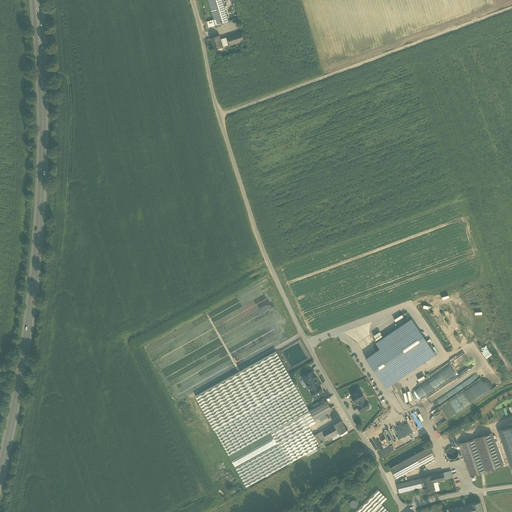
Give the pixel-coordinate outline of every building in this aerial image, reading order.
[(222,0),(207,0),(216,28),(229,24),(222,0)] [(241,33),(227,37),(227,38),(229,45),(244,41),(241,33)] [(219,36),(211,38),(214,50),(222,47),(220,40),(219,36)] [(222,47),(229,45),(227,38),(220,40),(222,47)] [(386,387),(433,355),(411,322),(378,344),(383,350),(368,360),(386,387)] [(276,351),(195,396),(214,430),(295,385),(276,351)] [(456,359),(419,382),(420,395),(417,397),(424,397),(427,394),(427,387),(424,384),(431,384),(433,382),(436,382),(436,381),(442,386),(441,388),(441,391),(431,397),(434,399),(438,399),(441,404),(464,390),(467,392),(466,393),(469,392),(468,391),(466,387),(482,377),(477,369),(472,365),(465,370),(460,362),(456,359)] [(309,373),(308,373),(308,375),(303,378),(306,383),(306,382),(311,391),(317,387),(316,385),(318,383),(316,378),(316,377),(315,375),(314,375),(312,372),(311,373),(309,373)] [(295,385),(214,430),(235,467),(235,468),(246,488),(306,454),(320,446),(314,435),(309,427),(315,423),(314,420),(309,411),(295,385)] [(311,391),(310,391),(314,397),(323,392),(319,386),(317,387),(311,391)] [(360,391),(359,391),(358,390),(356,392),(356,393),(351,396),(355,403),(356,403),(357,406),(365,402),(363,399),(364,398),(360,391)] [(448,417),(480,397),(476,391),(473,393),(473,392),(466,396),(465,395),(447,406),(449,409),(444,412),(448,417)] [(327,401),(309,411),(314,420),(332,410),(327,401)] [(357,406),(360,412),(369,407),(366,402),(365,402),(357,406)] [(428,415),(371,446),(381,462),(436,431),(438,430),(428,415)] [(341,420),(333,424),(339,433),(339,434),(346,430),(341,420)] [(334,425),(322,431),(326,440),(339,433),(334,425)] [(511,428),(500,433),(511,468),(511,428)] [(322,431),(314,435),(320,446),(306,454),(307,456),(318,451),(317,450),(325,445),(323,441),(326,440),(322,431)] [(339,433),(326,440),(328,443),(341,436),(339,434),(339,433)] [(491,433),(475,438),(486,472),(503,466),(491,433)] [(475,438),(459,444),(471,477),(486,472),(475,438)] [(453,460),(460,452),(451,446),(445,454),(453,460)] [(430,447),(416,454),(422,464),(435,457),(430,447)] [(422,464),(416,454),(390,468),(396,479),(422,464)] [(451,471),(443,473),(445,480),(453,478),(451,471)] [(439,474),(421,478),(423,486),(433,484),(433,483),(445,480),(443,473),(442,473),(442,472),(439,473),(439,474)] [(421,478),(397,484),(399,493),(423,487),(423,486),(421,478)] [(433,484),(423,486),(423,487),(425,494),(435,492),(434,485),(433,484)] [(239,485),(230,489),(233,495),(242,490),(239,485)] [(377,490),(354,511),(374,511),(382,505),(381,504),(386,499),(377,490)] [(482,511),(481,502),(470,504),(471,511),(482,511)]
